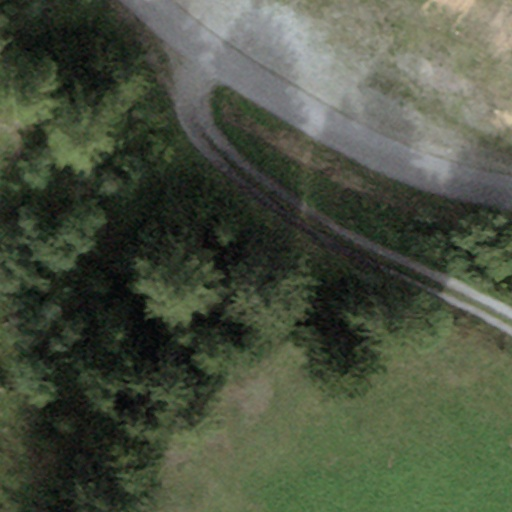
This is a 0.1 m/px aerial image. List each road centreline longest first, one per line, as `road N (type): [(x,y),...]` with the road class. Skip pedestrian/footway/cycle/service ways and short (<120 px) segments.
road 1 (track): [(511,325),(298,212),(223,160),(195,129),(188,105),(192,46)]
road 2 (track): [(511,193),(406,167),(309,121),(192,46),(149,0)]
